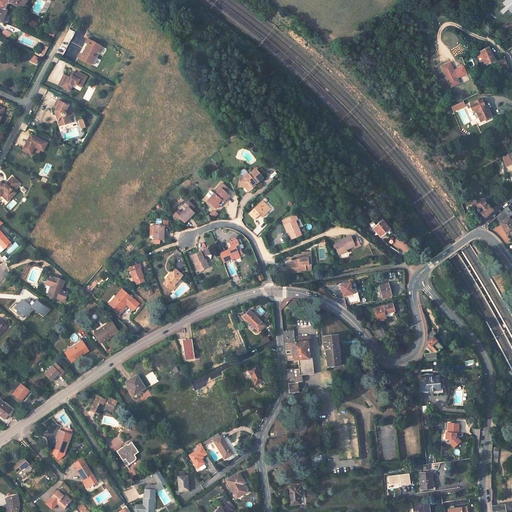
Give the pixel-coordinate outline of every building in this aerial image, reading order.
[(0,0),(0,21),(2,23),(7,11),(7,10),(5,10),(8,4),(9,4),(10,3),(22,9),(26,0),(0,0)] [(511,0),(506,0),(503,3),(511,13),(511,12),(511,0)] [(12,34),(5,29),(1,33),(5,38),(12,34)] [(66,50),(74,31),(68,29),(60,47),(66,50)] [(103,45),(86,37),(83,42),(88,44),(82,55),(78,52),(75,59),(91,67),(103,45)] [(491,53),(489,48),(476,53),(480,62),(482,60),(483,62),(484,61),(485,63),(487,62),(488,64),(493,62),(489,54),(491,53)] [(29,62),(36,64),(39,57),(31,55),(29,62)] [(510,70),(504,59),(497,62),(503,73),(510,70)] [(453,71),(449,62),(441,66),(450,87),(459,83),(457,78),(453,71)] [(466,73),(462,66),(453,71),(457,78),(466,73)] [(70,77),(64,74),(59,84),(69,90),(74,82),(77,84),(80,79),(84,81),(87,76),(78,71),(77,73),(75,72),(73,76),(71,75),(70,77)] [(92,80),(83,98),(89,101),(98,83),(92,80)] [(474,112),(476,111),(481,121),(491,117),(487,107),(486,107),(482,98),(471,104),(472,106),(471,106),(473,110),(474,112)] [(69,105),(58,99),(54,107),(56,108),(55,111),(59,113),(60,117),(58,120),(60,125),(71,122),(69,117),(73,115),(71,109),(68,107),(69,105)] [(400,100),(397,102),(401,108),(406,105),(404,102),(402,103),(400,100)] [(453,111),(465,106),(463,101),(451,107),(453,111)] [(47,142),(31,134),(22,150),(27,152),(29,149),(31,150),(33,146),(35,146),(43,151),(47,142)] [(511,151),(503,156),(505,166),(511,162),(511,151)] [(245,177),(240,177),(239,184),(244,185),(246,187),(249,191),(253,188),(251,186),(254,184),(258,181),(262,177),(256,169),(249,174),(245,177)] [(0,180),(0,194),(7,200),(10,196),(8,193),(10,190),(11,190),(15,186),(12,183),(15,180),(11,176),(6,182),(6,183),(3,184),(0,180)] [(229,195),(225,192),(228,188),(223,183),(217,190),(218,191),(215,194),(214,193),(211,197),(208,201),(216,208),(219,204),(218,203),(221,200),(222,201),(223,202),(226,198),(229,195)] [(492,210),(483,200),(477,206),(477,209),(477,210),(479,212),(481,212),(483,214),(485,217),(492,210)] [(194,207),(188,201),(183,206),(187,209),(182,214),(178,211),(175,215),(183,223),(194,213),(191,210),(194,207)] [(262,201),(249,213),(255,219),(260,214),(263,217),(271,210),(262,201)] [(502,211),(496,217),(508,235),(511,232),(511,222),(509,217),(511,214),(511,212),(507,206),(502,211)] [(296,215),(285,220),(287,224),(293,238),(301,235),(295,221),(298,220),(296,215)] [(4,249),(6,247),(11,243),(0,230),(0,224),(2,222),(0,220),(0,250),(1,252),(4,249)] [(168,227),(168,221),(163,220),(163,226),(155,226),(154,234),(154,239),(163,240),(164,227),(168,227)] [(373,227),(381,237),(386,233),(390,230),(383,220),(376,225),(373,227)] [(293,238),(287,224),(284,225),(287,232),(289,231),(291,239),(293,238)] [(343,241),(335,244),(339,254),(346,251),(346,249),(353,246),(354,249),(360,246),(357,238),(352,240),(350,236),(342,239),(343,241)] [(239,245),(237,240),(230,243),(232,247),(230,248),(230,249),(220,253),(223,262),(236,257),(240,256),(239,255),(242,254),(240,249),(242,248),(240,244),(239,245)] [(201,252),(191,256),(198,271),(207,267),(204,260),(202,255),(204,254),(205,256),(212,254),(209,247),(202,250),(203,251),(201,252)] [(297,262),(288,263),(288,266),(290,266),(290,272),(301,271),(301,270),(311,269),(311,263),(309,264),(308,258),(307,258),(306,252),(302,253),(302,254),(297,255),(297,262)] [(139,264),(129,268),(134,281),(143,277),(141,273),(140,268),(141,268),(139,264)] [(176,283),(182,275),(176,269),(173,273),(172,272),(165,280),(167,281),(164,284),(170,289),(173,284),(174,285),(176,283)] [(64,282),(50,276),(47,284),(52,286),(51,289),(47,288),(45,292),(49,294),(49,295),(58,298),(58,297),(65,300),(67,293),(61,290),(64,282)] [(352,290),(357,288),(355,282),(341,286),(343,297),(353,294),(352,290)] [(388,283),(380,285),(383,298),(392,296),(388,283)] [(133,310),(139,304),(122,289),(115,297),(117,299),(111,306),(120,313),(127,304),(133,310)] [(23,299),(16,308),(21,311),(19,313),(23,317),(32,306),(36,310),(43,315),(48,308),(44,306),(36,300),(35,302),(33,299),(29,303),(23,299)] [(266,299),(262,303),(266,308),(271,303),(266,299)] [(393,304),(374,309),(377,320),(379,320),(379,321),(387,319),(386,318),(394,316),(393,311),(394,311),(393,304)] [(255,311),(261,316),(265,311),(259,307),(255,311)] [(249,310),(244,316),(259,331),(265,325),(249,310)] [(292,312),(281,313),(289,393),(298,392),(297,383),(302,382),(301,375),(314,373),(312,357),(309,358),(307,341),(310,340),(310,335),(299,337),(299,342),(294,342),(293,329),(290,329),(290,323),(293,322),(292,312)] [(308,315),(296,316),(297,328),(309,326),(308,315)] [(118,331),(110,319),(93,330),(101,342),(105,340),(109,337),(118,331)] [(381,325),(374,329),(381,341),(388,337),(381,325)] [(338,335),(325,336),(326,342),(324,343),(325,348),(327,348),(328,366),(341,365),(338,335)] [(433,336),(427,341),(427,344),(425,349),(429,350),(429,352),(435,352),(437,352),(443,347),(433,336)] [(88,351),(80,339),(64,350),(72,362),(76,359),(81,356),(88,351)] [(192,339),(183,341),(185,359),(195,357),(192,339)] [(429,352),(425,353),(425,360),(436,359),(435,352),(429,352)] [(64,372),(56,363),(45,373),(51,380),(59,373),(61,375),(64,372)] [(257,366),(248,370),(255,384),(264,380),(257,366)] [(421,375),(418,375),(419,381),(426,380),(427,390),(440,389),(440,387),(444,387),(443,379),(439,379),(439,377),(433,377),(430,378),(430,374),(421,375)] [(137,375),(126,382),(134,395),(144,388),(140,383),(142,382),(137,375)] [(427,390),(426,380),(419,381),(419,391),(427,390)] [(30,391),(21,384),(12,394),(21,401),(30,391)] [(222,403),(216,387),(205,392),(211,408),(222,403)] [(101,407),(112,412),(117,402),(107,397),(106,398),(105,399),(102,397),(98,396),(91,410),(98,414),(101,407)] [(12,409),(0,399),(0,417),(1,417),(1,416),(5,419),(8,414),(12,409)] [(343,422),(335,423),(336,430),(338,430),(340,452),(351,451),(350,435),(355,434),(356,447),(363,446),(363,441),(361,441),(361,433),(359,434),(359,428),(349,429),(349,422),(343,422)] [(458,423),(448,423),(448,432),(446,432),(446,438),(451,439),(451,443),(454,447),(460,441),(458,438),(456,438),(456,433),(458,433),(458,423)] [(61,432),(59,431),(55,440),(57,441),(55,449),(64,453),(71,434),(70,434),(71,430),(64,427),(62,431),(61,431),(61,432)] [(222,435),(214,440),(224,458),(233,453),(222,435)] [(213,436),(202,442),(203,445),(214,438),(213,436)] [(127,444),(117,451),(123,460),(126,458),(129,464),(134,460),(135,460),(135,459),(135,458),(136,458),(135,457),(135,456),(134,454),(138,452),(132,442),(128,445),(127,444)] [(203,456),(207,454),(202,445),(197,448),(198,450),(189,455),(195,464),(196,463),(199,467),(204,463),(201,457),(203,456)] [(363,446),(356,447),(358,468),(365,468),(363,446)] [(491,455),(491,462),(498,462),(499,448),(492,447),(491,455)] [(320,451),(310,452),(312,467),(322,466),(320,451)] [(434,453),(425,453),(426,461),(435,460),(434,453)] [(17,464),(14,467),(17,471),(20,468),(21,469),(25,466),(28,470),(31,468),(30,466),(33,463),(28,456),(25,458),(24,457),(16,464),(17,464)] [(96,483),(81,459),(73,464),(83,480),(88,488),(96,483)] [(158,470),(152,473),(157,482),(162,478),(158,470)] [(431,472),(420,473),(421,489),(433,488),(431,472)] [(239,473),(226,480),(237,498),(247,492),(242,484),(245,482),(239,473)] [(388,475),(388,485),(409,484),(408,474),(388,475)] [(187,475),(178,476),(179,491),(189,490),(187,475)] [(162,478),(157,482),(158,484),(160,488),(166,484),(162,478)] [(145,498),(144,498),(143,506),(141,506),(141,505),(136,505),(136,511),(137,511),(153,511),(154,498),(154,495),(156,495),(162,491),(160,488),(158,484),(155,486),(148,486),(146,487),(146,490),(145,490),(145,498)] [(110,495),(117,492),(113,485),(107,487),(110,495)] [(301,486),(290,487),(291,505),(301,504),(300,495),(302,495),(301,486)] [(58,490),(51,497),(64,508),(71,501),(64,495),(58,490)] [(17,496),(6,498),(8,503),(8,508),(6,511),(17,511),(18,509),(18,501),(17,496)] [(429,511),(428,502),(413,504),(413,511),(429,511)]
